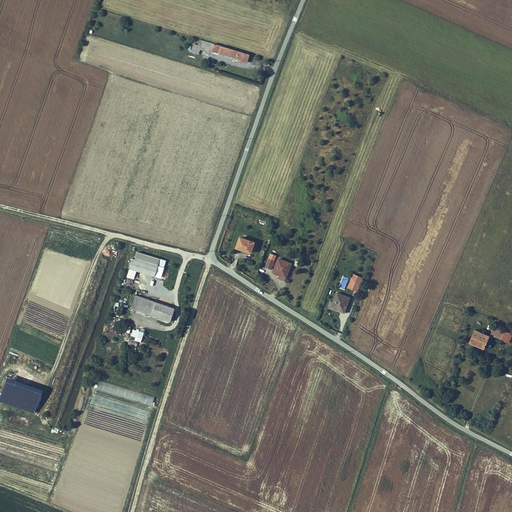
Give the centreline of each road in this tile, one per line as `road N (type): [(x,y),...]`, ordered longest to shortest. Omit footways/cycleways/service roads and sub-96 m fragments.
road 1 (unclassified): [(212,258),(511,454)]
road 2 (unclassified): [(212,258),(300,0)]
road 3 (track): [(131,511),(212,258)]
road 4 (track): [(0,205),(212,258)]
